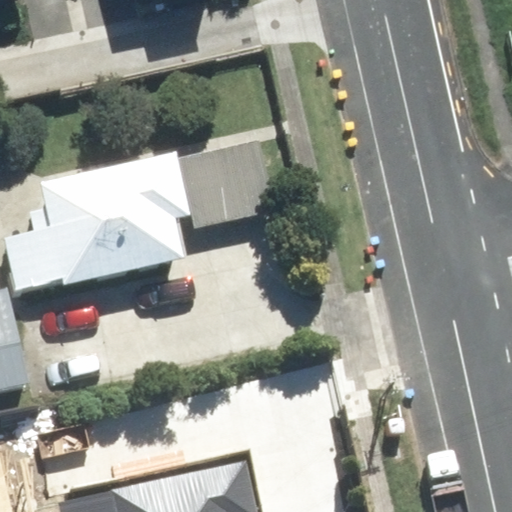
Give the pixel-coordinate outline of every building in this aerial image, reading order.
[(194,0),(76,0),(81,23),(194,0)] [(54,238),(6,248),(17,302),(185,268),(179,237),(277,217),(262,145),(44,189),(54,238)] [(5,297),(0,298),(0,398),(25,393),(5,297)] [(0,511),(31,511),(16,432),(0,435),(0,511)] [(251,511),(244,469),(106,493),(109,511),(251,511)]
